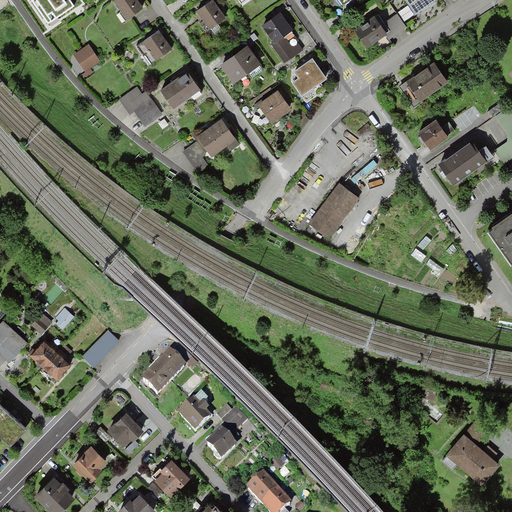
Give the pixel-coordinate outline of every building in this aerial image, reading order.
[(85,3),(82,0),(32,0),(31,1),(48,25),(58,18),(60,21),(85,3)] [(125,21),(143,9),(137,0),(115,0),(113,1),(121,12),(119,13),(125,21)] [(206,31),(227,18),(214,0),(212,0),(196,11),(203,21),(201,23),(206,31)] [(405,0),(416,15),(437,0),(405,0)] [(284,63),(304,49),(291,32),(294,31),(280,12),(261,26),(273,42),(270,44),(284,63)] [(355,30),(368,48),(386,35),(389,40),(407,27),(397,13),(384,22),(378,13),(355,30)] [(144,57),(146,56),(151,64),(172,49),(159,30),(136,46),(144,57)] [(89,44),(74,55),(86,72),(101,62),(89,44)] [(233,85),(261,66),(248,47),(220,66),(233,85)] [(293,83),(305,100),(323,88),(320,83),(327,78),(313,59),(294,72),(299,79),(293,83)] [(414,107),(448,83),(434,63),(400,87),(414,107)] [(193,101),(203,94),(187,72),(160,91),(174,110),(191,98),(193,101)] [(138,87),(120,99),(130,114),(135,111),(146,126),(162,114),(146,92),(143,94),(138,87)] [(271,123),(291,110),(278,91),(258,105),(271,123)] [(507,143),(495,151),(504,163),(511,157),(511,112),(509,108),(497,116),(509,133),(507,143)] [(309,120),(301,109),(293,115),(302,129),(309,120)] [(418,132),(432,151),(449,139),(447,137),(455,131),(448,121),(441,126),(436,119),(418,132)] [(197,137),(211,157),(228,146),(231,150),(239,145),(222,120),(197,137)] [(438,165),(453,187),(494,158),(485,146),(479,150),(472,141),(438,165)] [(206,155),(197,142),(183,152),(197,172),(208,164),(203,157),(206,155)] [(299,224),(306,214),(312,218),(330,193),(312,179),(286,214),(299,224)] [(329,239),(359,199),(339,184),(309,224),(329,239)] [(511,212),(500,221),(492,226),(494,229),(490,231),(489,230),(487,231),(511,266),(511,264),(511,212)] [(1,300),(0,301),(0,315),(8,307),(1,300)] [(58,319),(56,321),(63,327),(75,314),(65,304),(55,315),(58,319)] [(42,311),(31,323),(42,332),(52,321),(42,311)] [(4,319),(0,322),(0,351),(9,360),(27,340),(4,319)] [(83,355),(93,365),(119,339),(109,329),(83,355)] [(50,342),(44,336),(34,347),(33,346),(29,351),(32,354),(31,355),(58,379),(64,374),(62,372),(72,361),(68,357),(70,354),(69,353),(72,349),(64,342),(60,347),(52,340),(50,342)] [(156,364),(172,380),(186,365),(170,350),(156,364)] [(172,380),(156,364),(142,378),(158,394),(172,380)] [(374,397),(323,379),(320,387),(372,405),(374,397)] [(409,392),(433,398),(436,390),(412,383),(409,392)] [(178,411),(196,430),(212,415),(207,410),(210,407),(205,401),(208,398),(202,391),(195,397),(194,396),(178,411)] [(0,434),(2,437),(0,438),(0,449),(9,440),(10,441),(24,425),(0,403),(0,434)] [(221,420),(232,410),(227,405),(216,415),(221,420)] [(232,410),(221,420),(225,424),(206,442),(214,451),(214,455),(217,458),(221,458),(222,460),(237,445),(230,438),(249,420),(236,406),(232,410)] [(126,409),(107,427),(123,444),(131,437),(132,439),(144,427),(126,409)] [(447,452),(482,482),(501,459),(478,440),(488,429),(477,420),(466,432),(465,430),(447,452)] [(106,440),(111,436),(101,425),(96,430),(106,440)] [(81,475),(85,471),(91,477),(102,467),(99,464),(107,457),(92,442),(74,460),(79,466),(76,470),(81,475)] [(277,456),(271,462),(279,470),(285,464),(277,456)] [(171,497),(190,478),(172,460),(161,471),(161,470),(153,477),(156,480),(155,481),(171,497)] [(247,486),(262,502),(279,487),(271,478),(264,471),(247,486)] [(55,511),(73,493),(67,487),(70,484),(63,477),(60,480),(54,474),(36,492),(55,511)] [(147,485),(157,496),(163,491),(154,480),(147,485)] [(287,496),(279,487),(262,502),(271,511),(288,511),(284,508),(292,501),(287,496)] [(156,511),(141,495),(133,503),(131,501),(119,511),(156,511)] [(302,500),(295,506),(300,511),(306,506),(302,500)]
